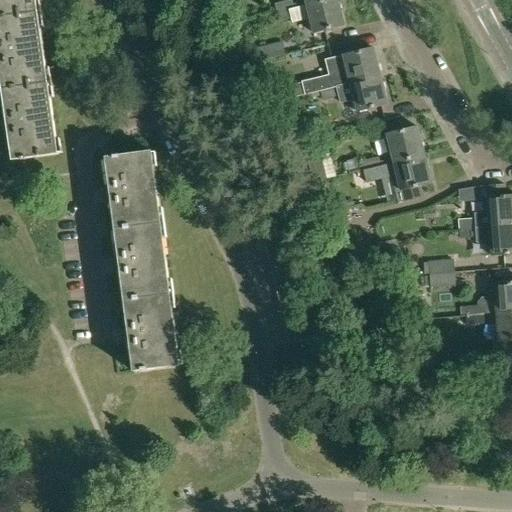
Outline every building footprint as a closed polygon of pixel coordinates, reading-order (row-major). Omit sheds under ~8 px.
[(0,0),(0,17),(38,12),(36,0),(0,0)] [(286,0),(277,2),(279,11),(295,7),(293,0),(286,0)] [(338,0),(325,0),(307,4),(315,33),(345,25),(338,0)] [(295,7),(279,11),(281,20),(291,18),(297,16),(295,7)] [(48,83),(38,12),(0,17),(0,71),(3,90),(48,83)] [(260,60),(285,54),(282,42),(257,48),(260,60)] [(305,82),(302,83),(302,85),(304,94),(308,93),(322,90),(381,76),(375,47),(344,55),(332,58),(324,59),(329,76),(305,82)] [(388,104),(381,76),(322,90),(325,100),(340,96),(342,104),(351,102),(354,111),(357,110),(357,111),(388,104)] [(59,155),(48,83),(3,90),(13,161),(59,155)] [(276,100),(290,97),(288,89),(288,87),(272,90),(267,91),(270,102),(276,100)] [(289,120),(295,141),(317,136),(312,114),(301,117),(289,120)] [(387,134),(394,162),(424,154),(418,126),(387,134)] [(314,148),(299,151),(307,182),(326,178),(321,157),(330,154),(327,141),(314,145),(314,148)] [(106,158),(115,229),(161,223),(152,152),(106,158)] [(432,183),(424,154),(394,162),(380,165),(364,169),(367,184),(398,176),(401,191),(404,201),(423,196),(421,186),(432,183)] [(362,160),(364,169),(380,165),(378,156),(362,160)] [(475,218),(459,220),(460,228),(511,224),(511,196),(505,197),(504,185),(486,186),(487,190),(487,199),(487,200),(484,200),(485,213),(474,214),(475,218)] [(321,215),(324,227),(349,221),(346,209),(321,215)] [(349,221),(324,227),(327,239),(331,256),(334,256),(356,250),(349,221)] [(161,223),(115,229),(124,300),(171,294),(161,223)] [(511,254),(511,224),(460,228),(460,237),(472,237),(473,242),(491,240),(492,256),(511,254)] [(266,246),(291,240),(288,228),(263,234),(266,246)] [(294,253),(291,240),(266,246),(269,258),(294,253)] [(384,250),(398,247),(396,240),(382,243),(384,250)] [(269,258),(272,270),(297,264),(294,253),(269,258)] [(429,262),(430,274),(456,272),(455,260),(429,262)] [(300,276),(297,264),(272,270),(275,282),(300,276)] [(456,272),(430,274),(431,286),(456,284),(456,272)] [(300,276),(275,282),(278,295),(303,289),(300,276)] [(482,314),(497,313),(511,311),(511,282),(494,284),(495,296),(486,297),(482,305),(465,306),(466,315),(482,314)] [(306,301),(303,289),(278,295),(281,307),(306,301)] [(180,365),(171,294),(124,300),(134,371),(180,365)] [(281,307),(284,319),(309,313),(306,301),(281,307)] [(511,311),(497,313),(499,341),(494,341),(495,357),(511,355),(511,311)] [(312,325),(309,313),(284,319),(287,331),(312,325)] [(482,314),(466,315),(467,324),(483,323),(482,314)] [(315,338),(312,325),(287,331),(290,344),(315,338)]
